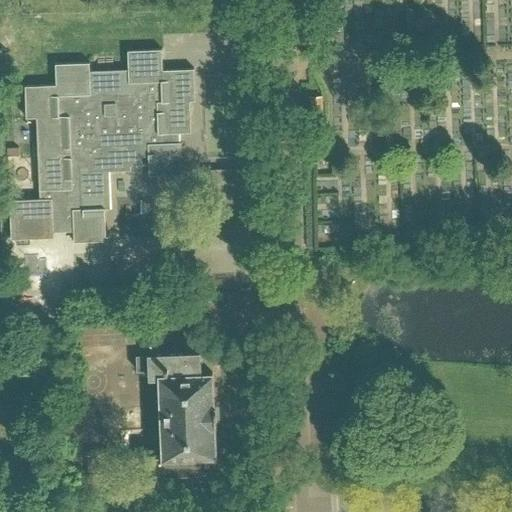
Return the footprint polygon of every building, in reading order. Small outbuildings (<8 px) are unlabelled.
[(56,81),(25,82),(26,116),(37,115),(40,196),(10,197),(12,238),(16,238),(17,244),(30,243),(30,237),(54,236),(53,231),(74,231),(74,240),(107,239),(105,206),(110,206),(108,170),(131,169),(131,165),(148,164),(149,175),(182,174),(181,131),(190,130),(189,98),(196,98),(195,66),(163,67),(162,45),(128,47),(130,89),(91,91),(90,60),(55,61),(56,81)] [(322,96),(310,97),(311,117),(323,116),(322,96)] [(187,297),(166,298),(167,323),(188,322),(187,297)] [(68,325),(15,328),(15,339),(69,336),(68,325)] [(200,353),(150,355),(150,356),(136,356),(137,372),(150,371),(150,378),(160,377),(164,456),(148,457),(148,472),(166,471),(166,473),(199,472),(199,470),(205,470),(204,456),(212,456),(212,457),(216,456),(215,424),(217,424),(217,405),(214,405),(212,373),(210,373),(210,374),(200,375),(200,353)] [(108,449),(87,450),(88,472),(109,470),(108,449)] [(110,473),(79,474),(80,495),(111,493),(110,473)]
